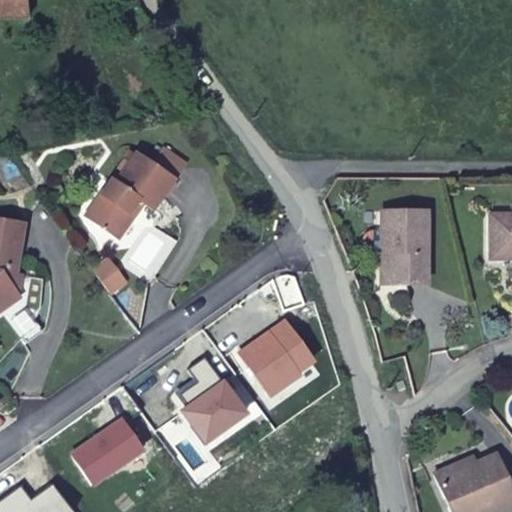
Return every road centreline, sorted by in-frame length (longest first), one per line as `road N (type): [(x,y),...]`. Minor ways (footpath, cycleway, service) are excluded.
road 1 (residential): [(311,221),(0,449)]
road 2 (residential): [(511,166),(320,168),(280,177)]
road 3 (residential): [(148,0),(280,177)]
road 4 (residential): [(311,221),(381,426)]
road 5 (residential): [(511,354),(473,368),(381,426)]
